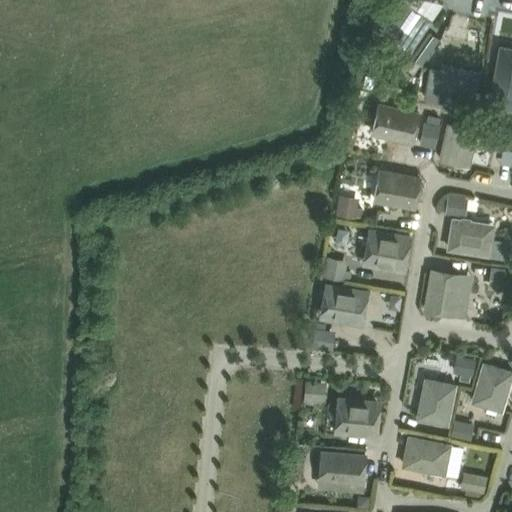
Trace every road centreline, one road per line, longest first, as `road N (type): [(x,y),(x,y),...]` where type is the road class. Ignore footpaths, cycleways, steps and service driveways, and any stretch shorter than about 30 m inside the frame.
road 1 (track): [(204,511),(224,353),(398,371),(410,332),(511,340)]
road 2 (track): [(398,371),(375,508),(478,511)]
road 3 (track): [(511,196),(433,181),(410,332)]
